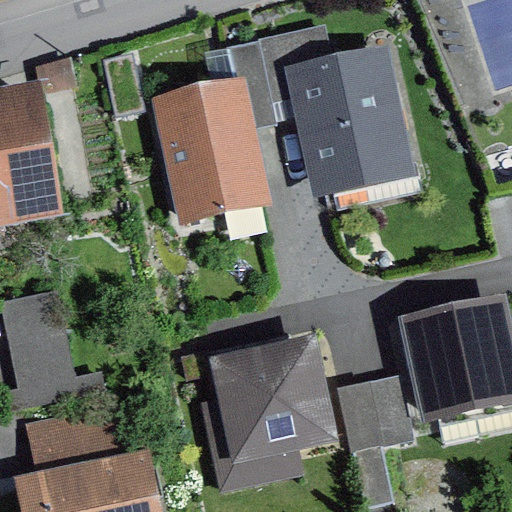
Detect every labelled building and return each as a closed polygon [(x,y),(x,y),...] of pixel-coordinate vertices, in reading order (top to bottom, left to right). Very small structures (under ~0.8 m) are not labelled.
[(326,43),(260,57),(273,116),(294,112),(287,77),(332,68),(326,43)] [(415,181),(389,56),(332,68),(287,77),(294,112),(313,202),(415,181)] [(260,57),(237,62),(249,121),(273,116),(260,57)] [(241,91),(146,109),(171,236),(265,217),(241,91)] [(0,237),(57,227),(34,95),(0,100),(0,237)] [(13,319),(25,387),(65,380),(53,312),(13,319)] [(511,419),(511,362),(502,316),(403,337),(426,439),(511,419)] [(326,456),(306,354),(210,372),(216,403),(197,407),(216,503),(295,487),(290,462),(326,456)] [(373,395),(387,451),(418,444),(404,387),(373,395)] [(340,403),(354,459),(387,451),(373,395),(340,403)] [(143,511),(121,415),(29,436),(41,488),(9,495),(12,511),(143,511)]
